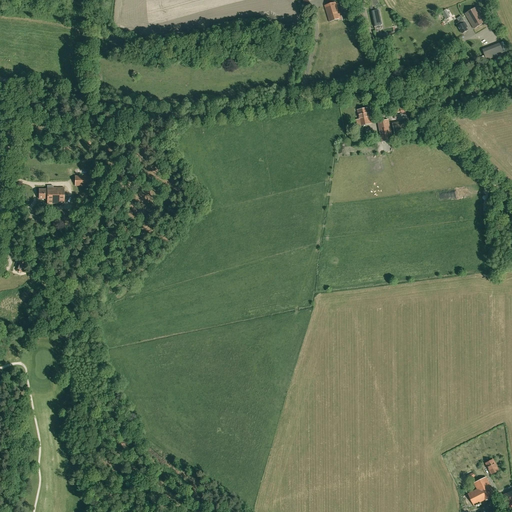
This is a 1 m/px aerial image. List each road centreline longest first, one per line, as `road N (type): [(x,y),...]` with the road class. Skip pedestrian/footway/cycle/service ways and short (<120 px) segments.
road 1 (unclassified): [(398,81),(184,116),(0,79)]
road 2 (unclassified): [(511,200),(398,81)]
